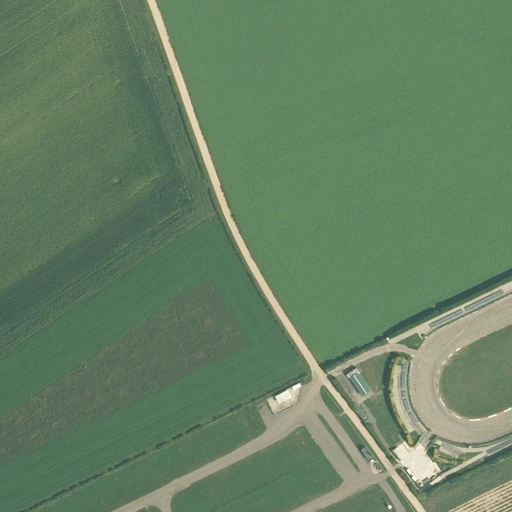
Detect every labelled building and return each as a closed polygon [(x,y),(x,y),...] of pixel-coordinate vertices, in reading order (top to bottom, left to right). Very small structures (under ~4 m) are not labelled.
[(349,378),(357,373),(355,370),(347,375),(349,378)] [(359,372),(350,378),(363,397),(372,391),(359,372)] [(279,403),(292,397),(289,390),(276,395),(279,403)] [(273,414),(287,407),(284,402),(280,404),(275,395),(266,400),(273,414)] [(369,420),(362,410),(357,413),(364,423),(369,420)] [(367,447),(362,450),(368,461),(373,458),(367,447)]
